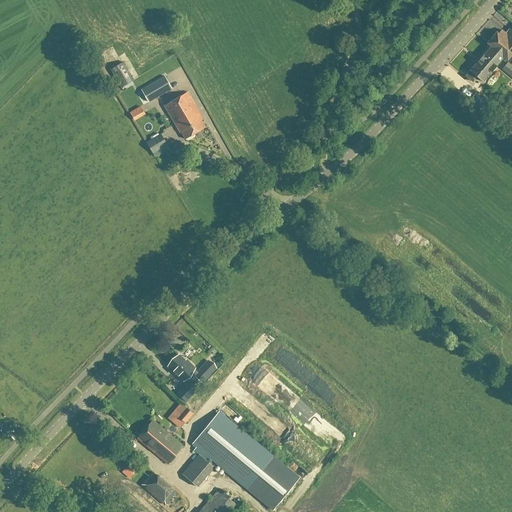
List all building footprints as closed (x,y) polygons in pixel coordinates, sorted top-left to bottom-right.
[(492,47),(504,58),(507,61),(511,55),(511,30),(511,29),(506,35),(501,30),(499,34),(498,33),(488,44),(492,47)] [(504,58),(492,47),(466,77),(472,82),(478,76),(484,82),(504,58)] [(121,88),(134,81),(123,63),(111,70),(121,88)] [(171,89),(165,78),(142,92),(149,102),(171,89)] [(490,104),(476,92),(470,100),(484,112),(490,104)] [(185,140),(195,134),(205,128),(201,121),(202,120),(186,93),(164,106),(179,133),(181,132),(185,140)] [(144,108),(132,113),(135,121),(147,116),(144,108)] [(161,135),(146,143),(153,154),(167,146),(161,135)] [(305,172),(313,165),(307,159),(299,166),(305,172)] [(179,355),(168,367),(183,381),(188,376),(196,384),(199,381),(202,384),(211,374),(203,367),(197,374),(196,373),(193,370),(195,369),(189,364),(189,365),(179,355)] [(196,392),(187,383),(177,393),(187,402),(196,392)] [(192,414),(185,408),(178,417),(185,423),(192,414)] [(197,447),(193,451),(199,455),(209,463),(212,460),(244,486),(244,487),(273,511),(299,479),(270,455),(219,413),(193,444),(197,447)] [(176,455),(183,446),(152,421),(137,439),(168,464),(176,455)] [(199,455),(183,474),(198,487),(214,467),(209,463),(199,455)] [(131,480),(138,473),(131,466),(124,472),(131,480)] [(153,472),(142,486),(163,504),(174,490),(153,472)] [(234,511),(239,507),(220,490),(200,511),(234,511)]
